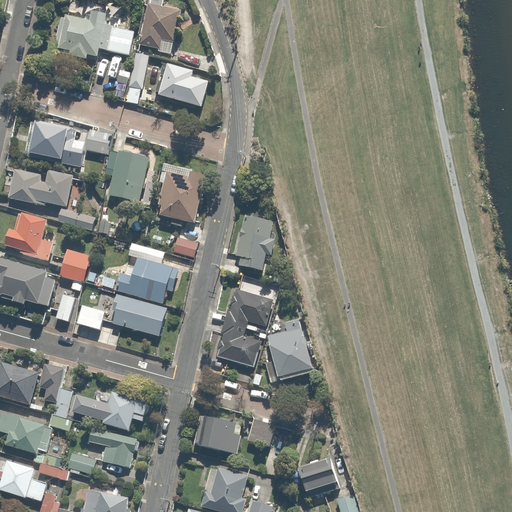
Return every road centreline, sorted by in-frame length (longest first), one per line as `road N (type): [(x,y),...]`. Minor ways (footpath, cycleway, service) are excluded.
road 1 (residential): [(236,150),(2,84)]
road 2 (residential): [(236,150),(180,381)]
road 3 (residential): [(180,381),(0,330)]
road 4 (residential): [(206,0),(236,88),(236,150)]
road 5 (residential): [(180,381),(152,511)]
